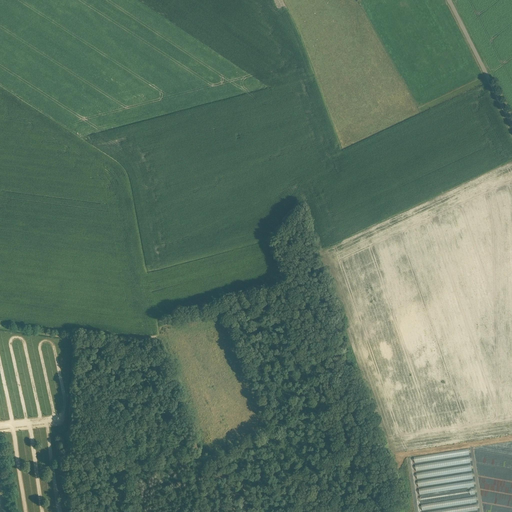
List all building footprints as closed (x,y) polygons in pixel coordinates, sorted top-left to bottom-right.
[(414,463),(469,455),(468,448),(413,456),(414,463)] [(415,470),(470,463),(469,457),(414,464),(415,470)] [(478,464),(478,494),(511,494),(511,480),(503,481),(506,476),(503,476),(499,473),(497,473),(495,477),(488,473),(486,473),(486,470),(488,470),(482,467),(479,467),(479,464),(478,464)] [(470,465),(416,471),(417,479),(418,486),(472,479),(471,471),(470,465)] [(419,494),(474,487),(473,480),(418,488),(419,494)]
